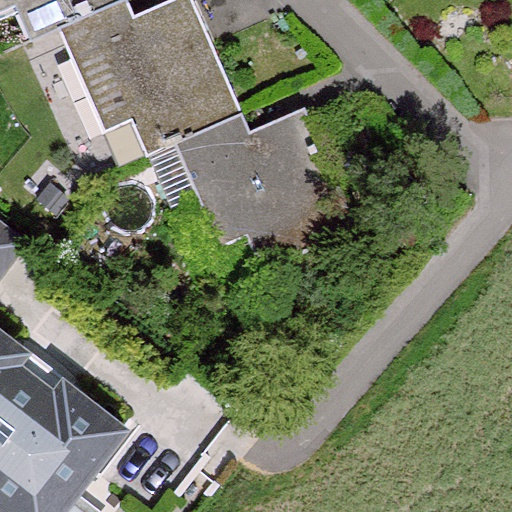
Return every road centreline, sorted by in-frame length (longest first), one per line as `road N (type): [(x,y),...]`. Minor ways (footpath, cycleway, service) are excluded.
road 1 (residential): [(511,196),(279,460)]
road 2 (residential): [(321,0),(511,188)]
